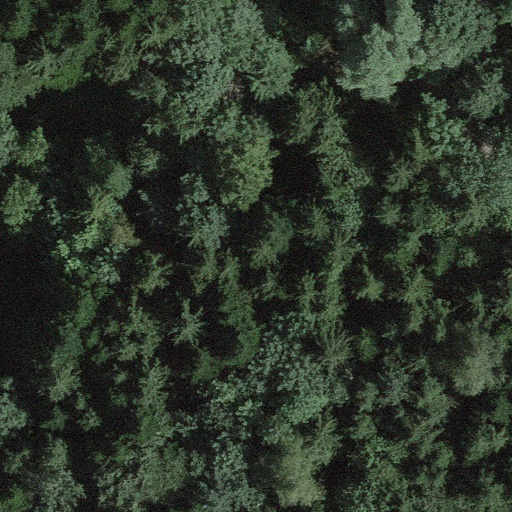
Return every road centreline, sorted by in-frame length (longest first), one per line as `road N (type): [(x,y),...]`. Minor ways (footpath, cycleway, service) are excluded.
road 1 (track): [(387,60),(365,423),(351,511)]
road 2 (track): [(0,199),(387,60)]
road 3 (track): [(387,60),(511,165)]
